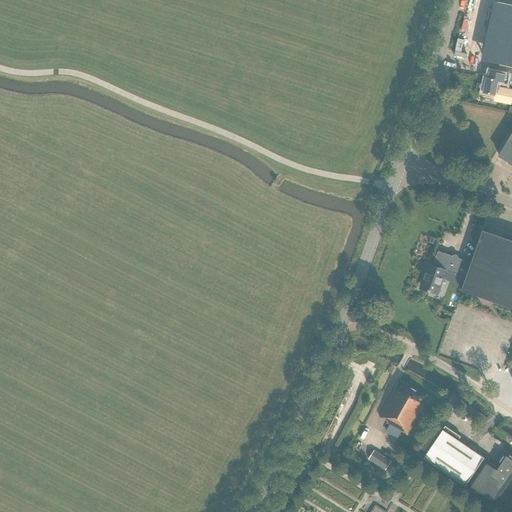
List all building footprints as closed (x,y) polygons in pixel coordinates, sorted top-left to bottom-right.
[(481,60),(481,61),(511,67),(511,5),(494,1),(494,2),(497,3),(484,61),(481,60)] [(486,78),(483,93),(495,95),(494,101),(511,104),(511,98),(511,90),(497,87),(498,81),(507,83),(509,77),(509,76),(495,73),(495,72),(495,73),(488,72),(487,76),(486,76),(486,77),(487,77),(487,78),(486,78)] [(511,134),(499,156),(511,164),(511,134)] [(461,291),(511,308),(511,240),(482,230),(471,263),(466,262),(466,261),(439,252),(438,252),(437,252),(437,253),(434,263),(433,267),(428,265),(425,274),(421,287),(422,289),(429,292),(430,292),(430,291),(431,291),(432,290),(438,293),(445,271),(465,278),(461,291)] [(407,434),(428,396),(399,380),(379,417),(388,421),(387,423),(407,434)] [(482,461),(484,458),(458,440),(461,436),(445,426),(432,445),(424,458),(467,487),(493,505),(511,477),(511,456),(505,452),(496,466),(486,459),(484,462),(482,461)] [(391,461),(374,450),(368,459),(385,471),(391,461)]
